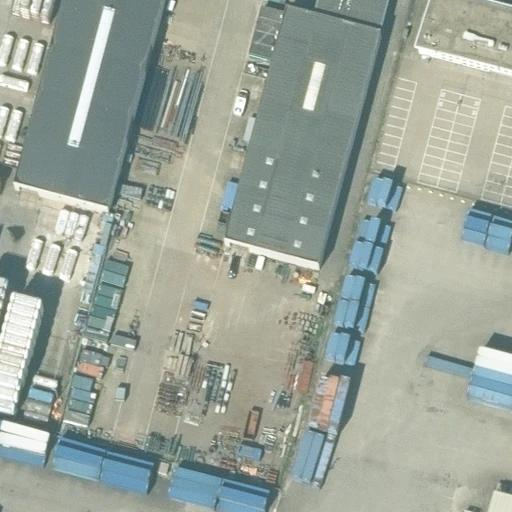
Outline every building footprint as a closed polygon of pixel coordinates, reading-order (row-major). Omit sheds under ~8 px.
[(109,216),(166,0),(62,0),(12,190),(109,216)] [(320,272),(391,0),(319,0),(314,20),(287,13),(225,247),(320,272)] [(511,13),(462,0),(432,0),(426,18),(431,19),(430,25),(426,24),(418,54),(511,78),(511,13)] [(313,406),(325,357),(316,354),(321,330),(333,333),(339,307),(265,289),(241,388),(313,406)] [(199,457),(215,383),(134,366),(130,388),(89,379),(78,431),(199,457)] [(235,394),(221,452),(262,463),(276,404),(235,394)] [(511,511),(511,501),(494,497),(490,511),(511,511)]
